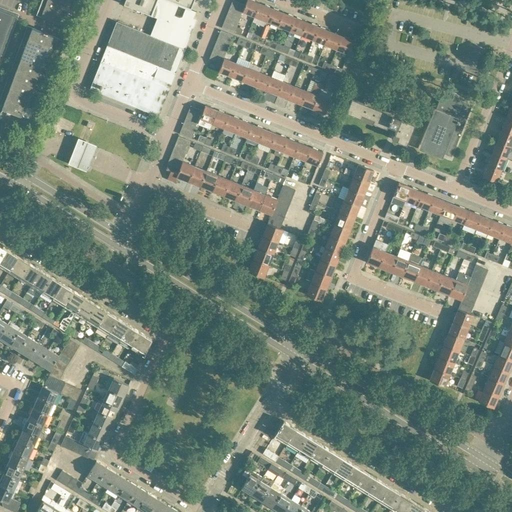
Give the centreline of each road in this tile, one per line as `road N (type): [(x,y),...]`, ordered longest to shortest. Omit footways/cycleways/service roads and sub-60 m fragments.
road 1 (residential): [(0,229),(159,328),(163,343),(116,451),(203,508)]
road 2 (residential): [(396,166),(189,84)]
road 3 (residential): [(458,511),(272,396)]
road 4 (residential): [(442,314),(353,278),(396,166)]
road 5 (tertiary): [(303,346),(121,233)]
road 6 (tertiary): [(114,245),(296,358)]
road 7 (tertiary): [(479,456),(303,346)]
road 8 (tertiary): [(296,358),(472,467)]
road 9 (residential): [(168,134),(76,93),(109,0)]
road 10 (residential): [(511,46),(456,190)]
road 11 (tertiary): [(121,233),(0,160)]
road 12 (tertiary): [(0,178),(114,245)]
road 13 (residential): [(203,508),(272,396)]
